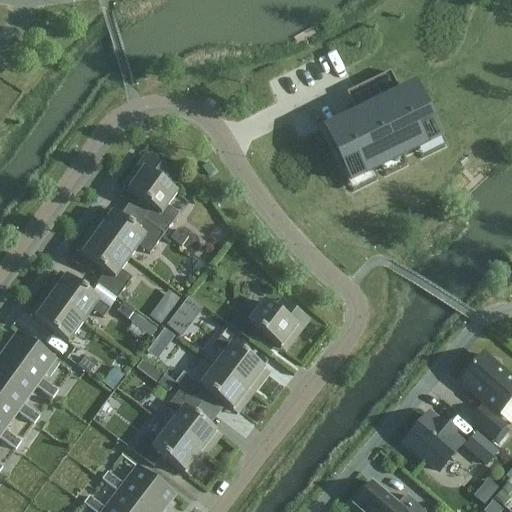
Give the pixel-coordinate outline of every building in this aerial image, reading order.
[(368,112),(327,133),(352,184),(440,141),(414,89),(404,94),(393,72),(357,90),(368,112)] [(144,220),(164,235),(179,215),(168,207),(177,195),(160,182),(167,172),(153,162),(146,172),(144,170),(128,192),(152,210),(144,220)] [(164,235),(144,220),(136,231),(113,214),(97,235),(130,260),(139,247),(150,255),(164,235)] [(171,240),(182,248),(188,239),(178,231),(171,240)] [(122,272),(130,260),(97,235),(82,257),(105,274),(97,284),(118,299),(132,279),(122,272)] [(199,262),(193,270),(201,276),(207,268),(199,262)] [(103,319),(110,310),(66,278),(51,299),(84,323),(93,311),(103,319)] [(69,345),(84,323),(51,299),(35,321),(69,345)] [(189,299),(167,328),(182,340),(204,311),(189,299)] [(303,317),(288,307),(281,316),(264,303),(255,316),(244,308),(229,327),(249,343),(257,332),(281,350),(297,328),(295,327),(303,317)] [(118,313),(134,324),(140,315),(124,304),(118,313)] [(157,308),(150,317),(162,325),(168,316),(157,308)] [(151,327),(146,335),(151,339),(157,331),(151,327)] [(164,331),(157,341),(167,349),(175,339),(164,331)] [(58,392),(42,380),(56,362),(18,334),(0,358),(0,361),(37,388),(53,400),(58,392)] [(249,392),(264,371),(221,338),(214,347),(225,355),(216,367),(249,392)] [(460,382),(499,416),(511,400),(511,381),(482,356),(460,382)] [(78,368),(89,376),(96,367),(85,359),(78,368)] [(24,406),(37,388),(0,361),(0,400),(18,414),(34,425),(40,418),(24,406)] [(233,412),(249,392),(216,367),(200,387),(233,412)] [(116,368),(103,384),(113,391),(125,376),(116,368)] [(169,394),(175,386),(164,377),(158,386),(169,394)] [(201,454),(217,434),(193,416),(201,405),(181,390),(166,410),(177,418),(168,430),(201,454)] [(5,431),(18,414),(0,400),(0,439),(16,451),(21,443),(5,431)] [(508,427),(483,406),(470,421),(495,443),(508,427)] [(406,444),(439,472),(462,445),(430,417),(406,444)] [(185,475),(201,454),(168,430),(159,442),(148,434),(133,453),(153,468),(162,458),(185,475)] [(463,449),(486,468),(500,453),(477,433),(463,449)] [(102,481),(118,493),(142,511),(164,511),(175,498),(137,469),(124,486),(108,474),(102,481)] [(424,511),(406,496),(398,506),(372,483),(353,505),(361,511),(424,511)] [(496,498),(505,506),(510,500),(501,492),(496,498)] [(142,511),(118,493),(106,510),(90,498),(84,505),(92,511),(142,511)] [(484,511),(501,511),(503,511),(492,503),(484,511)]
